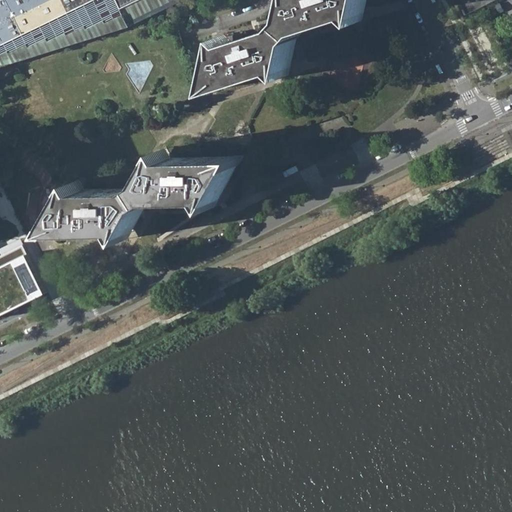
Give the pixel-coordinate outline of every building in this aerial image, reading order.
[(0,0),(0,69),(137,24),(188,0),(0,0)] [(227,34),(214,90),(284,68),(291,75),(298,44),(299,39),(306,29),(326,23),(357,14),(364,21),(368,0),(295,0),(292,16),(284,25),(234,41),(227,34)] [(174,14),(0,69),(0,101),(15,154),(23,152),(200,95),(181,35),(174,14)] [(81,180),(53,230),(126,230),(130,238),(146,209),(148,205),(160,198),(180,198),(212,198),(217,207),(244,156),(172,157),(167,148),(149,181),(138,188),(87,188),(81,180)] [(27,255),(0,268),(0,317),(46,295),(27,255)]
